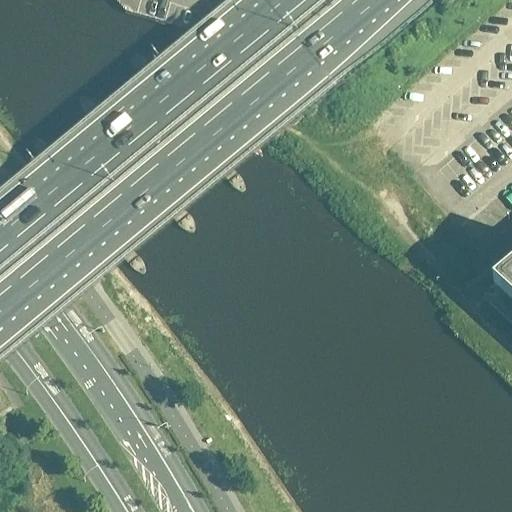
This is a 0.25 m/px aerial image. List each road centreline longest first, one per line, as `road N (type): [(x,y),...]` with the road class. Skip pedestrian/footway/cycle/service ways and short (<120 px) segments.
road 1 (motorway): [(0,311),(376,0)]
road 2 (motorway): [(286,0),(0,233)]
road 3 (secondary): [(187,503),(57,315),(0,251)]
road 4 (secondary): [(0,333),(124,511)]
